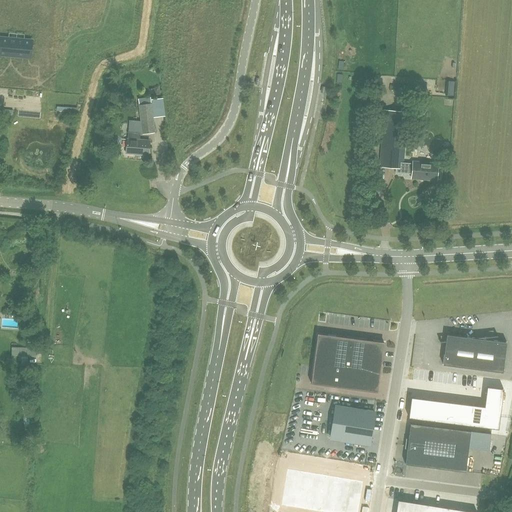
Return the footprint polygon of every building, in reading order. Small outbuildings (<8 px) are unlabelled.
[(0,38),(0,53),(12,55),(12,54),(29,55),(29,49),(30,49),(31,42),(11,41),(11,40),(8,39),(0,38)] [(453,97),(454,82),(447,81),(445,97),(453,97)] [(126,153),(149,155),(150,141),(140,140),(140,134),(155,132),(151,103),(139,105),(142,127),(133,127),(132,133),(128,132),(128,139),(127,139),(126,153)] [(407,112),(384,110),(380,167),(396,168),(395,173),(412,174),(412,178),(436,180),(438,164),(413,162),(413,163),(403,163),(407,112)] [(377,392),(384,342),(317,333),(311,384),(377,392)] [(506,342),(447,334),(442,365),(502,373),(506,342)] [(414,394),(410,414),(500,425),(506,385),(490,383),(487,402),(414,394)] [(367,448),(373,416),(335,409),(329,441),(367,448)] [(405,464),(465,472),(468,448),(470,431),(471,429),(410,422),(408,438),(407,438),(407,437),(406,437),(404,448),(405,449),(405,448),(407,448),(405,464)] [(491,434),(470,431),(468,448),(489,450),(491,434)] [(492,447),(503,450),(505,442),(494,439),(492,447)] [(283,507),(308,511),(359,511),(365,486),(290,471),(283,507)] [(475,511),(398,500),(395,511),(475,511)]
